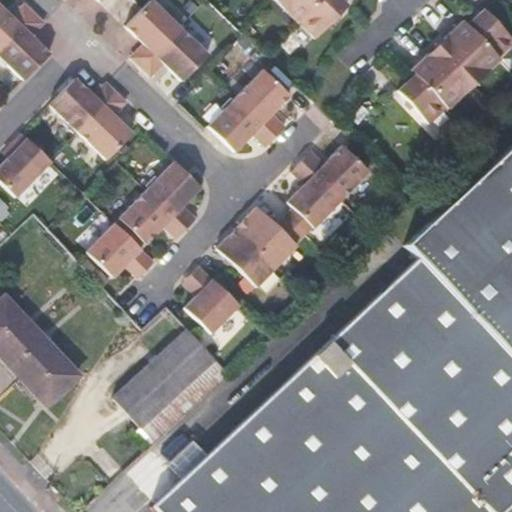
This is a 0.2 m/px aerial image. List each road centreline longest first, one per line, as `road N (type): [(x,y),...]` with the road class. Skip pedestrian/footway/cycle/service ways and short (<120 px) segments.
road 1 (residential): [(83,42),(245,194)]
road 2 (residential): [(245,194),(148,299)]
